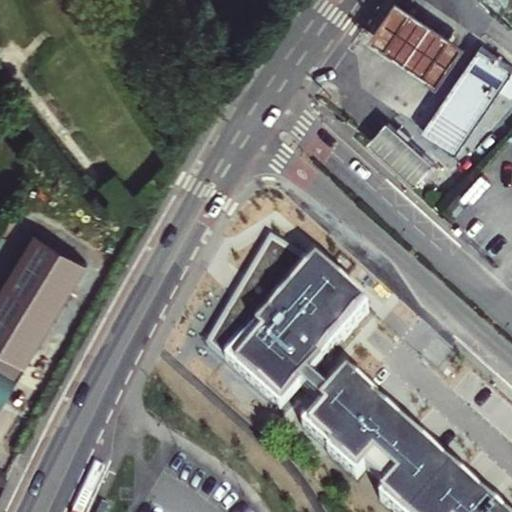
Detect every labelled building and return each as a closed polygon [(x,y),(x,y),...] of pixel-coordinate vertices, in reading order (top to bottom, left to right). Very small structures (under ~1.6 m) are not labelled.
[(436,26),(398,0),(370,41),(408,68),(438,88),(466,48),(436,26)] [(511,0),(497,0),(511,13),(511,0)] [(448,120),(494,56),(483,48),(424,134),(432,140),(440,131),(448,120)] [(511,76),(511,68),(494,56),(448,120),(440,131),(432,140),(456,157),(501,92),(511,76)] [(511,100),(511,99),(511,76),(501,92),(511,100)] [(391,128),(373,148),(418,189),(436,169),(391,128)] [(367,311),(316,266),(230,364),(280,409),(367,311)] [(0,363),(0,401),(3,403),(19,374),(0,363)] [(330,415),(314,433),(359,473),(373,458),(398,480),(383,497),(400,511),(496,511),(426,450),(349,381),(323,409),(330,415)]
